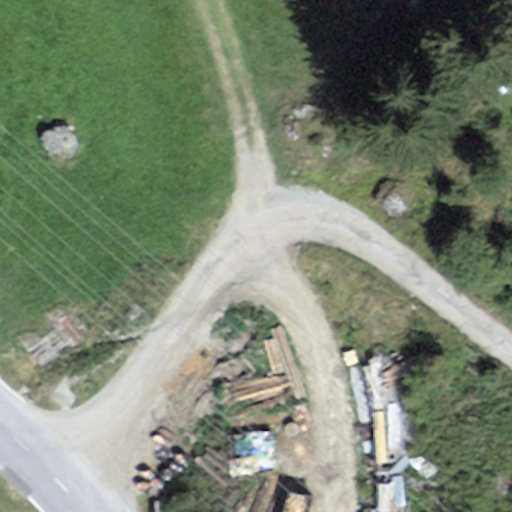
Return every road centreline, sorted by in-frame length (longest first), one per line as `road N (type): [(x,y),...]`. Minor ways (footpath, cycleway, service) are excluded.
road 1 (track): [(60,484),(257,237),(340,216),(511,353)]
road 2 (unknown): [(257,237),(254,106),(239,34),(220,0)]
road 3 (secondary): [(0,425),(87,511)]
